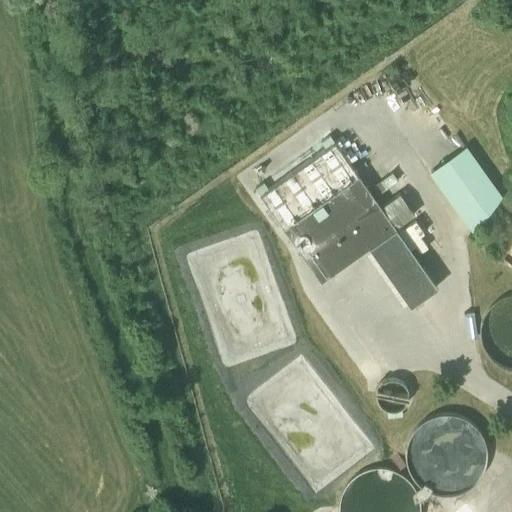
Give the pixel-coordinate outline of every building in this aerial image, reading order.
[(402,67),(390,75),(403,94),(415,86),(402,67)] [(421,265),(329,135),(321,142),(324,147),(267,188),(263,182),(254,189),(320,281),(339,267),(366,304),(421,265)] [(473,222),(509,195),(468,139),(431,165),(473,222)] [(427,261),(445,249),(421,211),(402,224),(427,261)] [(412,408),(401,378),(381,386),(393,416),(412,408)]
